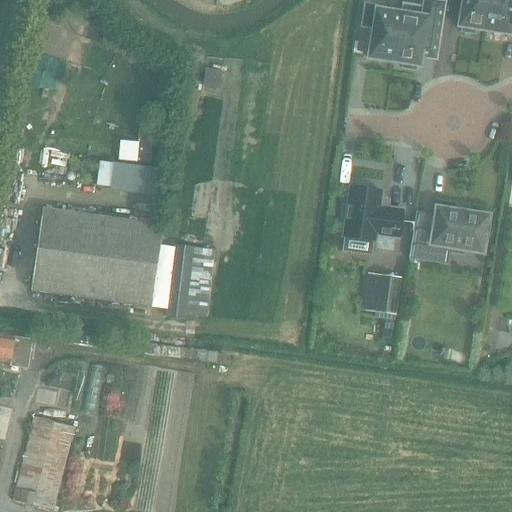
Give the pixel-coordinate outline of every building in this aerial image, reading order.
[(475,30),(484,31),(488,0),(462,0),(458,27),(461,27),(461,32),(474,34),(475,30)] [(511,0),(488,0),(484,31),(510,35),(511,20),(511,0)] [(401,13),(393,63),(402,64),(401,69),(415,71),(416,66),(419,67),(423,41),(435,43),(441,5),(428,3),(427,8),(402,4),(400,13),(401,13)] [(376,6),(364,4),(360,28),(372,30),(368,58),(393,63),(401,13),(400,13),(376,9),(376,6)] [(202,85),(218,88),(221,72),(206,69),(202,85)] [(340,219),(345,220),(342,237),(374,241),(375,235),(398,238),(402,211),(379,207),(381,192),(372,191),(373,188),(358,186),(358,189),(349,187),(347,206),(342,205),(340,219)] [(30,290),(150,307),(162,226),(42,208),(30,290)] [(430,261),(433,245),(449,248),(448,252),(463,254),(463,250),(482,253),(487,217),(470,214),(470,212),(454,210),(454,212),(436,209),(432,234),(413,231),(408,258),(430,261)] [(205,316),(213,249),(176,245),(167,317),(183,319),(184,313),(205,316)] [(380,276),(375,312),(395,315),(400,279),(380,276)] [(32,341),(25,340),(0,336),(0,360),(9,362),(8,368),(28,370),(32,341)] [(44,379),(42,386),(55,389),(58,376),(50,374),(44,379)] [(96,414),(98,400),(82,398),(80,412),(96,414)] [(51,510),(73,426),(33,416),(11,500),(51,510)]
